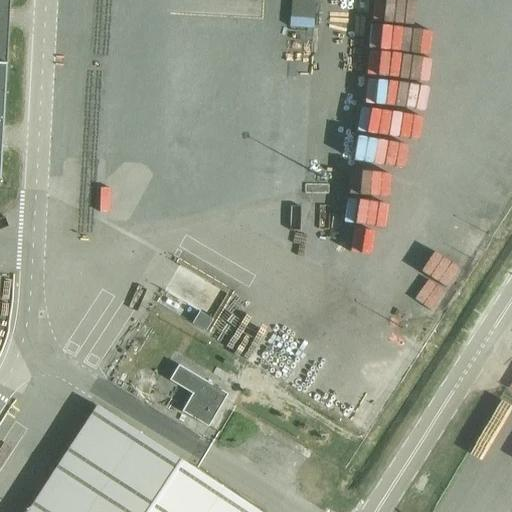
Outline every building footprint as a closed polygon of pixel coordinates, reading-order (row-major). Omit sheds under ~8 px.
[(0,0),(0,165),(9,0),(0,0)] [(319,30),(320,0),(295,0),(294,29),(319,30)] [(485,178),(482,188),(504,195),(507,184),(485,178)] [(468,258),(480,239),(471,234),(460,253),(468,258)] [(456,285),(466,261),(439,249),(429,273),(456,285)] [(197,319),(212,327),(218,316),(202,308),(197,319)] [(181,412),(208,428),(228,395),(178,365),(169,381),(192,395),(181,412)] [(258,511),(96,406),(26,511),(258,511)]
